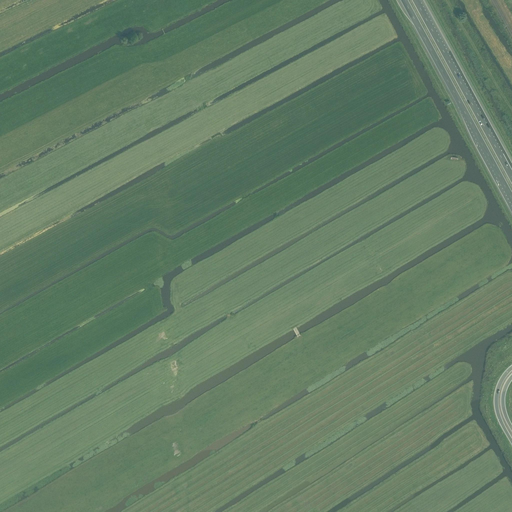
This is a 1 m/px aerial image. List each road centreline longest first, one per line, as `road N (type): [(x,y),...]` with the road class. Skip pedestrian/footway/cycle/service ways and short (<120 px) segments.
road 1 (trunk): [(403,0),(511,199)]
road 2 (trunk): [(499,154),(415,0)]
road 3 (track): [(511,112),(449,0)]
